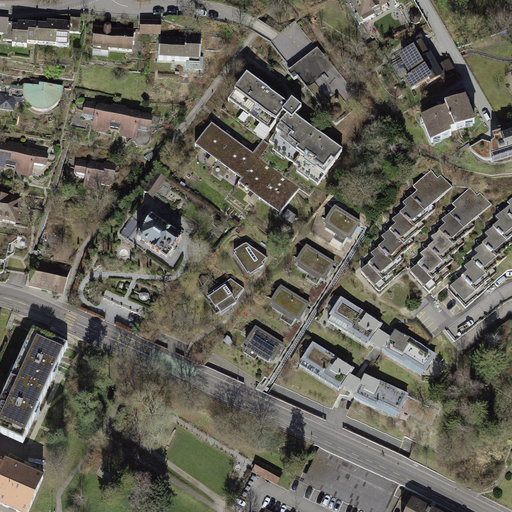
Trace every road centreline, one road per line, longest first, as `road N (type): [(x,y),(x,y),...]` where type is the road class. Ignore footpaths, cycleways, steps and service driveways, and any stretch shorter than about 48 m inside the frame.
road 1 (tertiary): [(485,511),(0,291)]
road 2 (residential): [(111,0),(235,16),(299,55)]
road 3 (residential): [(425,0),(503,125)]
